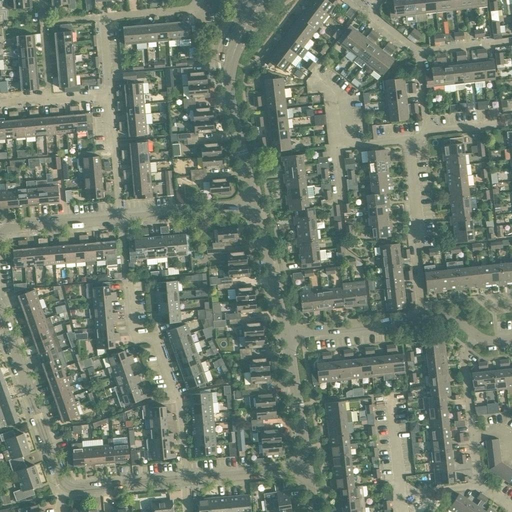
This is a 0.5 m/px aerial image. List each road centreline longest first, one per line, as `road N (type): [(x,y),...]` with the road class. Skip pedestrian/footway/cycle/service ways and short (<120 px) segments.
road 1 (residential): [(183,481),(176,398),(151,336),(133,336),(119,219)]
road 2 (residential): [(252,206),(226,84),(256,8)]
road 3 (residential): [(423,319),(409,138),(427,133)]
road 4 (residential): [(0,308),(59,490)]
road 5 (residential): [(105,97),(101,25),(193,10),(197,0)]
road 6 (residential): [(479,484),(464,355),(474,333)]
road 7 (residential): [(285,337),(423,319)]
road 8 (residential): [(285,337),(252,206)]
road 9 (residential): [(252,206),(119,219)]
road 10 (residential): [(305,469),(285,337)]
road 11 (residential): [(59,490),(183,481)]
road 12 (residential): [(119,219),(105,97)]
road 13 (residential): [(183,481),(305,469)]
road 14 (residential): [(119,219),(0,231)]
